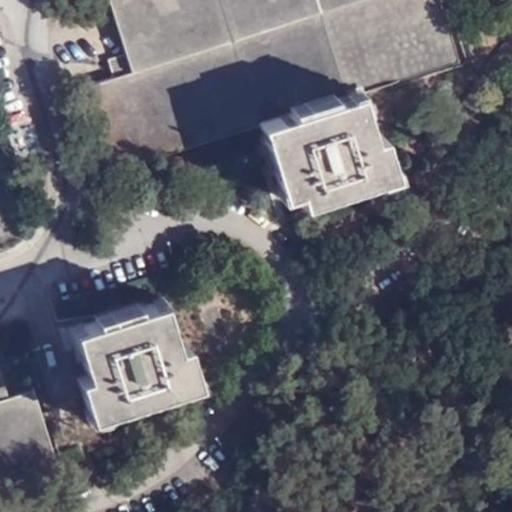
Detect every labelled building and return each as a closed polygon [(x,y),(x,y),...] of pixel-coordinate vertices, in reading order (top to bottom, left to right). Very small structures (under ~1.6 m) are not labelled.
[(107,169),(268,118),(346,95),(359,90),(456,60),(437,0),(107,0),(124,54),(130,73),(112,78),(82,88),(107,169)] [(107,60),(112,78),(130,73),(124,54),(107,60)] [(359,90),(346,95),(352,113),(361,110),(364,108),(359,90)] [(346,95),(268,118),(280,156),(268,159),(276,186),(293,181),(296,193),(300,204),(376,180),(373,170),(389,165),(380,135),(370,138),(361,110),(352,113),(346,95)] [(393,164),(389,165),(373,170),(376,180),(377,182),(396,177),(393,164)] [(293,181),(276,186),(274,187),(278,198),(296,193),(293,181)] [(152,300),(153,303),(158,320),(168,317),(169,317),(163,297),(152,300)] [(93,316),(94,322),(139,308),(136,302),(93,316)] [(85,343),(75,346),(85,376),(76,378),(85,408),(104,403),(106,412),(180,389),(176,380),(195,375),(186,343),(176,346),(168,317),(158,320),(153,303),(139,308),(94,322),(80,325),(85,343)] [(73,347),(75,346),(85,343),(80,325),(79,324),(68,328),(73,347)] [(176,380),(180,389),(181,392),(202,385),(198,373),(195,375),(176,380)] [(0,374),(0,490),(60,471),(34,390),(7,398),(0,374)] [(104,403),(85,408),(83,409),(85,420),(107,415),(106,412),(104,403)]
